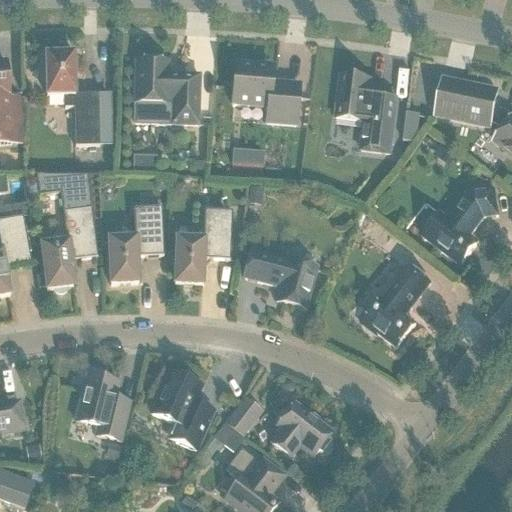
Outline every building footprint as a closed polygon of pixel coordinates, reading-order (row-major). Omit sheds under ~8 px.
[(74,97),(73,57),(45,57),(46,99),(64,99),(64,111),(73,110),(74,149),(112,148),(111,96),(74,97)] [(165,65),(137,65),(134,127),(198,129),(199,79),(173,77),(173,81),(165,81),(165,65)] [(8,100),(5,66),(0,66),(0,147),(23,145),(19,98),(8,100)] [(295,128),(299,87),(270,85),(271,70),(235,67),(231,108),(267,111),(265,126),(295,128)] [(389,156),(395,112),(366,108),(370,81),(341,78),(335,122),(364,125),(360,152),(389,156)] [(496,114),(493,113),(497,94),(443,83),(435,118),(489,129),(491,123),(505,130),(494,144),(511,157),(511,120),(511,121),(508,120),(507,116),(499,113),(496,114)] [(407,110),(405,139),(419,140),(421,110),(407,110)] [(446,166),(454,155),(441,146),(434,153),(438,156),(436,158),(446,166)] [(157,168),(157,153),(134,152),(133,167),(157,168)] [(91,212),(87,179),(36,178),(39,199),(61,196),(67,245),(40,248),(46,293),(53,292),(55,295),(59,297),(62,296),(66,294),(67,290),(74,290),(70,263),(97,260),(91,212)] [(160,181),(157,181),(153,181),(153,193),(166,194),(167,181),(160,181)] [(260,208),(263,191),(249,189),(247,206),(260,208)] [(468,240),(484,220),(498,218),(494,192),(469,195),(449,222),(440,216),(422,240),(446,258),(450,258),(461,266),(476,247),(468,240)] [(110,288),(138,286),(136,260),(163,259),(161,210),(133,211),(134,241),(108,242),(110,288)] [(229,263),(231,214),(203,213),(202,243),(176,242),(174,287),(202,288),(203,262),(229,263)] [(0,299),(9,298),(5,272),(31,267),(22,219),(0,222),(0,299)] [(286,265),(250,255),(243,281),(279,291),(276,305),(305,313),(316,270),(287,263),(286,265)] [(405,319),(430,286),(408,269),(383,301),(382,301),(361,327),(376,338),(377,336),(396,351),(415,326),(405,319)] [(170,376),(151,417),(181,430),(174,445),(195,454),(208,425),(213,415),(193,406),(200,389),(170,376)] [(119,444),(129,406),(114,402),(118,386),(86,378),(75,424),(97,429),(95,438),(119,444)] [(289,383),(287,383),(283,383),(282,384),(281,386),(281,390),(283,392),(291,392),(292,391),(294,390),(294,387),(293,386),(292,384),(291,383),(289,383)] [(241,439),(260,413),(244,401),(225,426),(241,439)] [(0,410),(0,432),(1,437),(23,433),(18,405),(3,408),(4,410),(0,410)] [(320,455),(328,445),(326,443),(332,435),(294,406),(274,432),(280,436),(271,447),(290,461),(299,450),(312,461),(318,453),(320,455)] [(118,447),(115,446),(109,445),(106,459),(118,461),(122,447),(118,447)] [(28,466),(42,464),(39,447),(25,449),(28,466)] [(259,467),(241,453),(225,473),(239,484),(224,503),(236,511),(273,511),(278,506),(267,497),(271,491),(273,493),(283,479),(262,463),(259,467)] [(0,504),(21,511),(22,511),(31,487),(0,475),(0,504)] [(194,505),(191,502),(186,498),(179,508),(184,511),(193,511),(197,507),(194,505)]
